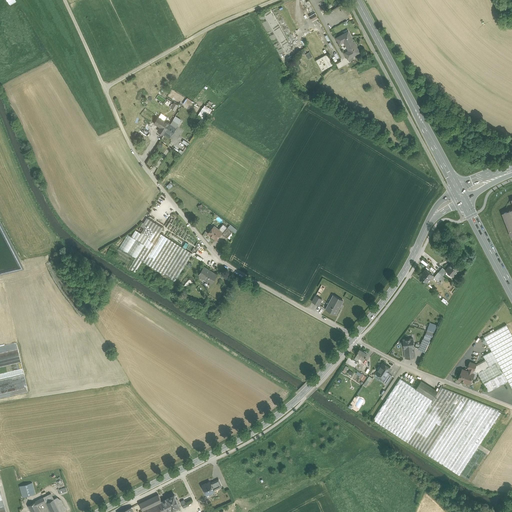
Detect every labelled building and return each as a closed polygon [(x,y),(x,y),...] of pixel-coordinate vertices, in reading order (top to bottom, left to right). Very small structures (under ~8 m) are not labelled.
[(315,13),(308,0),(300,0),(309,16),(315,13)] [(324,0),(319,3),(322,8),(327,5),(324,0)] [(299,35),(282,4),(272,10),(289,41),(299,35)] [(291,46),(270,10),(258,17),(278,53),(291,46)] [(360,52),(348,31),(336,38),(340,44),(343,42),(348,50),(344,52),(348,59),(352,56),(360,52)] [(327,54),(316,61),(322,71),(333,65),(327,54)] [(204,122),(212,109),(204,104),(196,117),(204,122)] [(164,121),(158,117),(154,124),(160,127),(158,131),(164,134),(166,131),(170,124),(165,121),(164,121)] [(176,128),(170,124),(166,131),(172,135),(176,128)] [(163,228),(147,218),(144,223),(143,222),(141,226),(144,228),(141,233),(135,230),(131,236),(153,249),(162,235),(160,233),(163,228)] [(222,233),(227,228),(223,224),(218,230),(222,233)] [(218,230),(214,226),(208,233),(216,239),(222,233),(218,230)] [(222,233),(222,234),(227,237),(232,232),(227,228),(222,233)] [(131,236),(128,234),(119,247),(113,243),(106,254),(135,272),(142,261),(145,263),(153,249),(131,236)] [(162,235),(153,249),(145,263),(175,281),(192,253),(162,235)] [(446,270),(447,271),(453,276),(460,268),(453,262),(446,270)] [(216,274),(204,267),(199,275),(211,282),(216,274)] [(446,270),(442,267),(438,272),(443,276),(447,271),(446,270)] [(426,269),(422,274),(422,273),(419,276),(426,282),(433,274),(426,269)] [(438,272),(434,277),(439,281),(443,276),(438,272)] [(334,295),(326,309),(335,314),(343,300),(334,295)] [(322,299),(316,296),(312,302),(319,305),(322,299)] [(437,327),(431,324),(430,327),(429,327),(427,331),(429,332),(428,336),(432,338),(435,329),(435,330),(437,327)] [(511,334),(506,324),(484,337),(491,351),(483,355),(489,366),(478,372),(488,391),(508,380),(511,387),(511,334)] [(413,339),(403,340),(404,348),(406,358),(415,357),(414,347),(413,339)] [(433,343),(425,340),(421,350),(429,353),(433,343)] [(367,353),(360,349),(356,355),(356,356),(354,360),(357,361),(359,357),(362,359),(363,360),(367,353)] [(354,360),(349,357),(346,362),(355,366),(357,362),(357,361),(354,360)] [(476,364),(470,362),(467,368),(469,368),(473,370),(474,370),(476,364)] [(390,367),(383,363),(381,366),(380,366),(379,366),(378,368),(378,369),(376,373),(383,377),(385,378),(388,373),(390,370),(389,369),(390,367)] [(469,368),(468,372),(462,369),(458,379),(470,384),(471,383),(472,382),(473,380),(472,379),(474,374),(472,373),(473,370),(469,368)] [(388,373),(385,378),(383,377),(381,380),(386,384),(392,375),(388,373)] [(502,411),(441,387),(438,391),(432,400),(429,398),(430,398),(416,389),(400,378),(373,419),(459,475),(502,411)] [(438,391),(421,380),(416,389),(430,398),(429,398),(432,400),(438,391)] [(12,467),(0,424),(0,465),(1,470),(12,467)] [(26,463),(14,467),(23,500),(36,497),(26,463)] [(214,481),(211,483),(210,482),(202,485),(206,494),(208,494),(213,491),(214,490),(217,489),(215,484),(214,481)] [(51,494),(43,498),(45,502),(46,503),(54,499),(51,494)] [(158,495),(139,504),(143,511),(166,511),(162,501),(158,495)] [(174,495),(173,495),(171,495),(171,497),(166,499),(162,501),(166,511),(168,511),(172,510),(172,511),(175,509),(180,507),(174,495)] [(62,511),(66,510),(59,496),(54,499),(60,511),(62,511)] [(60,511),(54,499),(46,503),(50,511),(60,511)] [(40,511),(37,505),(35,502),(28,506),(30,511),(40,511)]
